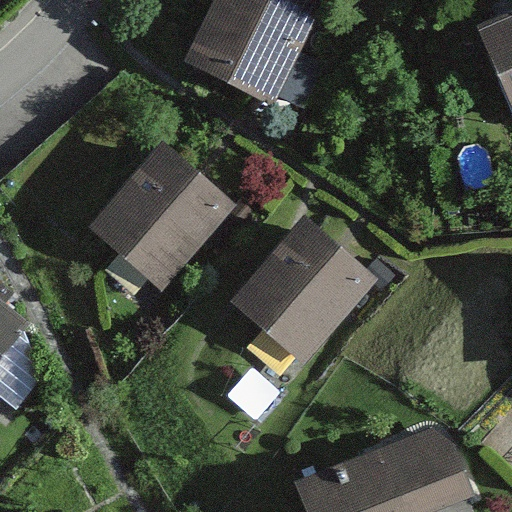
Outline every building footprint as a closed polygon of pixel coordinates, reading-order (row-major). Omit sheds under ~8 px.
[(327,14),(299,0),(224,0),(186,73),(273,118),(327,14)] [(511,17),(474,33),(511,123),(511,17)] [(164,150),(93,233),(163,293),(234,210),(164,150)] [(306,226),(237,307),(305,365),(374,284),(306,226)] [(0,359),(31,324),(0,297),(0,359)] [(441,418),(284,480),(296,511),(444,511),(474,500),(441,418)]
